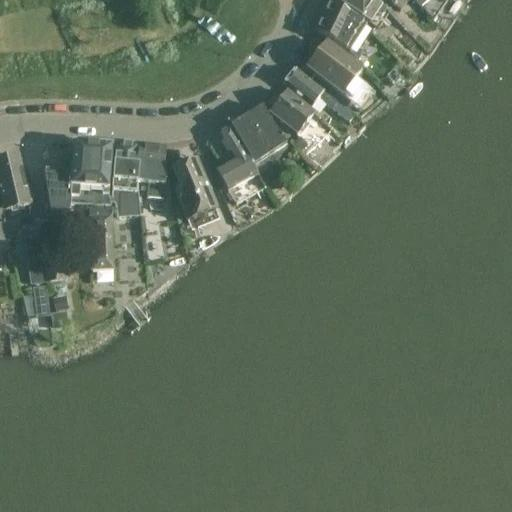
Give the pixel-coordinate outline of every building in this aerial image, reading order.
[(373,0),(331,0),(362,20),(362,21),(378,31),(387,16),(385,14),(386,13),(382,9),(374,2),(375,1),(373,0)] [(383,0),(400,14),(411,0),(410,0),(383,0)] [(410,0),(411,0),(421,10),(431,1),(429,0),(410,0)] [(321,23),(314,35),(331,44),(346,52),(345,53),(350,56),(367,29),(360,25),(329,4),(320,22),(321,23)] [(326,47),(306,71),(315,77),(343,100),(356,82),(362,75),(327,48),(326,47)] [(354,120),(295,72),(282,88),(311,111),(319,101),(349,126),(354,120)] [(314,118),(286,96),(270,116),(298,139),(314,118)] [(261,110),(231,130),(264,192),(286,180),(272,157),(286,148),(261,110)] [(236,207),(264,192),(231,130),(216,139),(231,164),(214,173),(227,195),(228,195),(236,207)] [(138,206),(137,186),(138,169),(137,169),(139,148),(116,145),(111,199),(115,212),(116,221),(140,220),(139,206),(138,206)] [(70,176),(38,173),(46,220),(70,222),(71,208),(88,210),(91,253),(87,255),(85,258),(84,262),(84,266),(87,271),(90,272),(90,274),(113,273),(110,221),(108,194),(111,150),(73,148),(70,176)] [(138,169),(137,186),(147,188),(146,202),(162,203),(165,171),(163,171),(165,151),(165,150),(139,148),(137,169),(138,169)] [(29,209),(18,159),(0,163),(0,200),(3,215),(29,209)] [(216,215),(195,163),(172,173),(188,226),(216,215)] [(0,246),(9,244),(0,207),(0,246)] [(65,284),(64,273),(59,236),(40,239),(44,273),(46,287),(65,284)]
